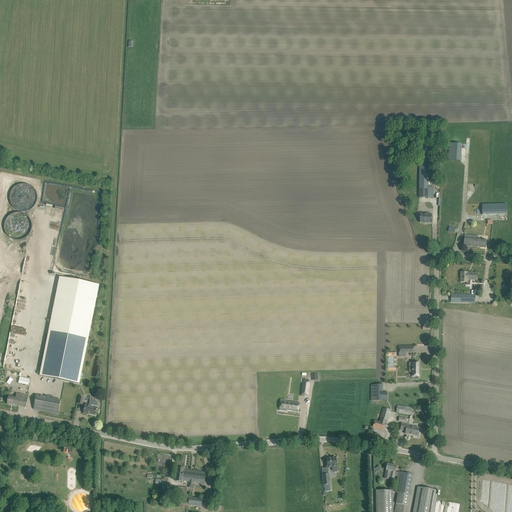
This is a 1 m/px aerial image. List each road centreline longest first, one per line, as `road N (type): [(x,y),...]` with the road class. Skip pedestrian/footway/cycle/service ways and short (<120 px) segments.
road 1 (unclassified): [(435,457),(324,439),(175,447),(0,412)]
road 2 (unclassified): [(435,457),(438,254),(511,257)]
